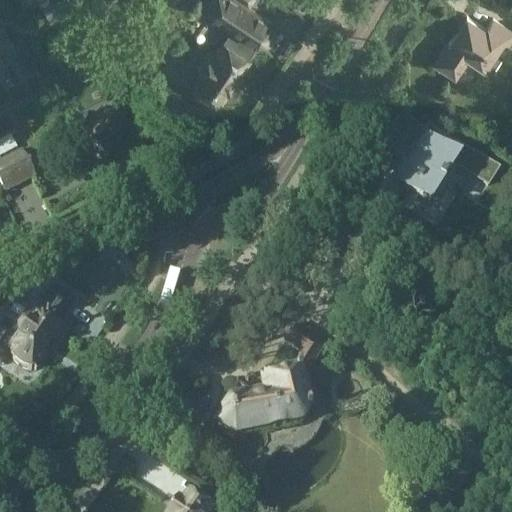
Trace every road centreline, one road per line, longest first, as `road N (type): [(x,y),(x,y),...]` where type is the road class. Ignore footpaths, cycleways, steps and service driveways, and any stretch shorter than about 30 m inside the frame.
road 1 (secondary): [(38,511),(159,327),(183,245)]
road 2 (track): [(415,396),(241,273),(183,245)]
road 3 (residential): [(0,297),(160,242),(183,245)]
road 4 (secondary): [(286,138),(377,0)]
road 5 (secondary): [(183,245),(215,216),(272,187),(286,138)]
road 6 (secondary): [(286,138),(196,196),(183,245)]
road 7 (track): [(511,486),(415,396)]
